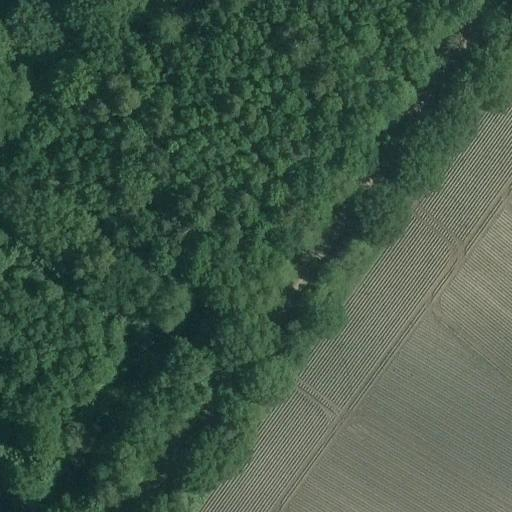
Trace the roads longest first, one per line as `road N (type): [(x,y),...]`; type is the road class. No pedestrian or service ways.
road 1 (track): [(490,0),(131,511)]
road 2 (unclassified): [(0,64),(147,0)]
